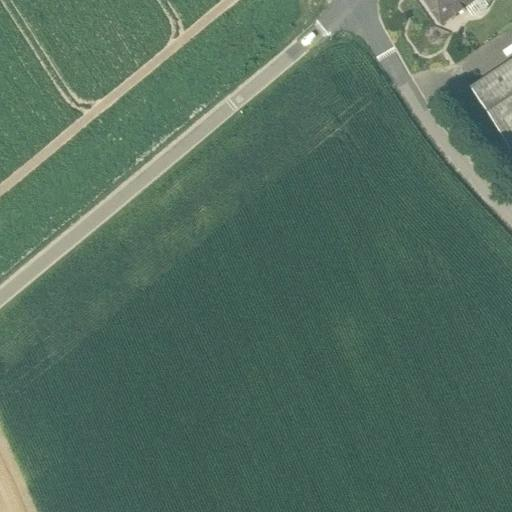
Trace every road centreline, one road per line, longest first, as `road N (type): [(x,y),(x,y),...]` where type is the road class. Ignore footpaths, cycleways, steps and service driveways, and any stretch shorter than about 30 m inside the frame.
road 1 (unclassified): [(0,301),(354,2)]
road 2 (unclassified): [(511,224),(440,149),(354,2)]
